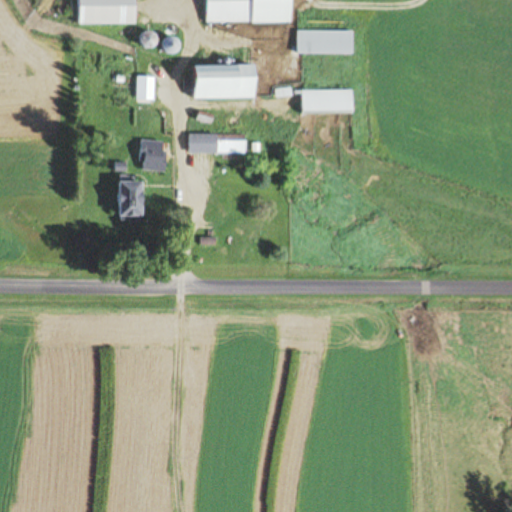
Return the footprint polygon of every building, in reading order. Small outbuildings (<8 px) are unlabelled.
[(137,0),(76,0),(77,24),(138,24),(137,0)] [(206,0),(207,23),(294,22),(293,0),(206,0)] [(354,30),(298,30),(298,53),(354,53),(354,30)] [(197,98),(259,98),(259,64),(197,64),(197,98)] [(303,89),(303,113),(355,113),(355,89),(303,89)] [(189,152),(247,152),(247,134),(189,134),(189,152)] [(167,140),(139,140),(139,171),(167,171),(167,140)] [(145,180),(120,180),(120,221),(145,221),(145,180)] [(201,246),(217,246),(217,236),(201,236),(201,246)]
